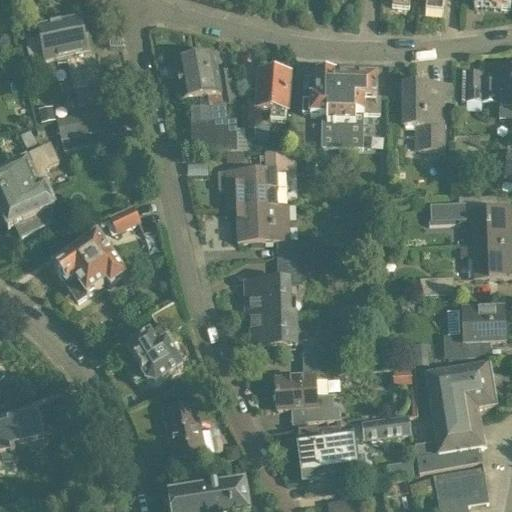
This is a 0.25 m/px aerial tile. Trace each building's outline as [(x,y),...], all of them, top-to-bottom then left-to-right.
[(417,3),(417,0),(391,0),(391,1),(392,1),(391,10),(408,12),(409,2),(417,3)] [(417,0),(417,3),(426,4),(425,13),(442,15),(443,6),(444,6),(444,0),(417,0)] [(474,0),(474,12),(500,14),(501,11),(509,12),(510,0),(474,0)] [(74,95),(100,90),(90,41),(84,42),(80,22),(37,31),(39,39),(24,42),(30,68),(66,61),(73,91),(74,91),(74,95)] [(0,51),(9,51),(8,38),(3,38),(0,42),(0,51)] [(18,51),(12,52),(16,71),(21,70),(18,51)] [(214,57),(194,60),(198,86),(208,85),(209,89),(219,87),(220,98),(223,108),(225,107),(225,109),(236,106),(231,72),(217,75),(214,57)] [(198,86),(194,60),(175,63),(182,105),(206,100),(207,111),(223,108),(220,98),(219,87),(209,89),(208,85),(198,86)] [(499,97),(511,97),(511,74),(510,74),(510,90),(506,90),(506,95),(499,95),(499,97)] [(256,113),(270,114),(269,123),(285,124),(286,115),(287,115),(290,78),(259,75),(256,113)] [(482,83),(483,75),(462,75),(461,105),(482,106),(482,95),(482,83)] [(334,78),(316,78),(316,100),(310,100),(310,102),(302,102),(302,117),(309,117),(309,119),(321,119),(321,151),(362,151),(363,117),(379,117),(379,100),(375,100),(375,80),(358,79),(357,85),(334,85),(334,78)] [(482,83),(482,95),(497,95),(497,83),(482,83)] [(414,155),(418,154),(443,154),(443,88),(402,88),(403,130),(413,130),(414,155)] [(100,90),(74,95),(77,111),(104,105),(100,90)] [(482,95),(482,106),(496,107),(497,95),(482,95)] [(511,97),(499,97),(499,123),(511,122),(511,97)] [(223,108),(207,111),(190,111),(192,156),(237,155),(247,154),(246,143),(243,132),(236,133),(236,123),(225,123),(225,109),(225,107),(223,108)] [(42,112),(44,123),(56,121),(54,110),(42,112)] [(58,124),(62,144),(61,144),(64,155),(122,142),(115,111),(58,124)] [(243,132),(246,143),(254,143),(254,131),(243,131),(243,132)] [(26,152),(36,148),(30,134),(20,139),(26,152)] [(302,137),(291,136),(291,151),(302,151),(302,137)] [(468,150),(487,149),(487,139),(468,140),(468,150)] [(59,167),(57,163),(50,147),(28,157),(32,165),(0,179),(0,218),(8,235),(15,231),(21,243),(56,227),(50,215),(55,213),(44,191),(38,193),(36,188),(48,182),(44,174),(59,167)] [(487,149),(468,150),(454,150),(454,164),(488,163),(487,149)] [(236,212),(278,209),(276,175),(296,174),(295,154),(263,156),(264,174),(218,176),(218,194),(225,193),(225,213),(236,212)] [(511,183),(511,159),(509,159),(508,165),(495,162),(492,175),(505,177),(505,182),(511,183)] [(472,249),(511,247),(511,239),(511,228),(511,227),(511,212),(498,213),(497,199),(458,201),(458,206),(431,208),(432,225),(428,225),(429,230),(455,229),(455,227),(471,226),(472,249)] [(287,208),(278,209),(236,212),(237,247),(276,246),(276,262),(301,261),(308,261),(307,243),(288,244),(287,208)] [(117,237),(139,227),(132,210),(109,221),(117,237)] [(78,306),(106,286),(110,291),(125,280),(96,239),(52,270),(78,306)] [(511,247),(472,249),(472,250),(460,250),(460,262),(472,261),(473,284),(511,282),(511,247)] [(301,261),(276,262),(277,284),(244,285),(245,319),(249,319),(290,317),(289,289),(302,289),(301,261)] [(454,298),(453,284),(453,281),(420,283),(420,300),(454,298)] [(159,331),(131,348),(130,348),(128,357),(129,357),(131,361),(122,366),(135,388),(144,383),(146,386),(146,387),(155,389),(155,388),(182,372),(171,354),(173,352),(170,347),(179,342),(174,334),(185,327),(176,305),(152,319),(159,331)] [(448,338),(442,339),(443,363),(478,361),(477,347),(504,346),(503,310),(447,313),(448,338)] [(290,317),(249,319),(250,351),(296,350),(296,349),(302,349),(302,378),(328,376),(327,360),(313,361),(312,343),(296,344),(295,317),(290,317)] [(427,349),(415,350),(416,370),(428,368),(427,349)] [(488,507),(481,467),(479,453),(484,452),(477,413),(495,410),(488,367),(424,378),(435,445),(414,449),(419,478),(432,476),(439,511),(467,511),(488,507)] [(410,372),(392,374),(393,389),(412,387),(410,372)] [(333,399),(316,399),(314,380),(274,382),(277,415),(305,413),(306,426),(339,424),(338,409),(333,410),(333,399)] [(173,466),(205,459),(194,408),(162,415),(173,466)] [(0,457),(13,454),(14,454),(13,446),(43,440),(38,415),(7,422),(8,426),(0,427),(0,457)] [(333,439),(336,459),(331,464),(319,466),(320,473),(319,473),(320,483),(336,481),(336,480),(358,478),(358,475),(367,474),(364,446),(411,440),(408,423),(361,429),(363,444),(354,445),(353,437),(333,439)] [(224,450),(219,428),(201,431),(205,453),(224,450)] [(320,473),(319,466),(331,464),(336,459),(333,439),(318,441),(317,432),(298,434),(299,444),(297,444),(297,446),(287,447),(289,462),(299,460),(302,486),(320,483),(319,473),(320,473)] [(223,452),(227,465),(240,462),(236,448),(223,452)] [(413,479),(412,467),(390,470),(391,482),(413,479)] [(265,494),(258,481),(251,483),(253,497),(265,494)] [(407,482),(385,485),(386,495),(409,492),(407,482)] [(248,511),(244,486),(198,493),(197,486),(188,488),(189,495),(169,498),(171,511),(248,511)] [(327,508),(327,511),(356,511),(355,503),(327,508)]
